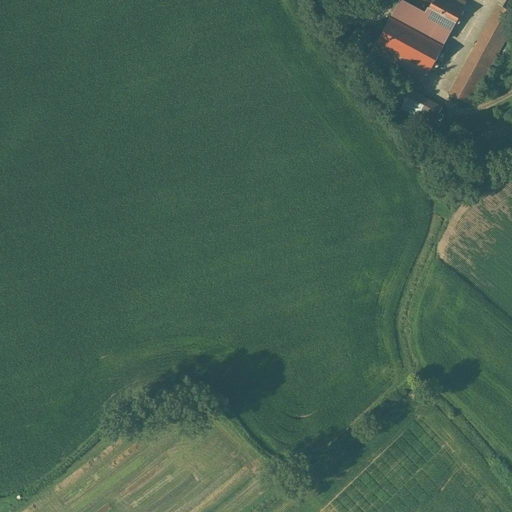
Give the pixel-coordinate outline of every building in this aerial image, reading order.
[(433,0),(433,1),(432,1),(425,13),(451,28),(465,2),(461,0),(433,0)] [(511,11),(498,3),(473,49),(493,60),(511,25),(511,11)] [(442,45),(389,17),(376,40),(429,69),(442,45)] [(473,49),(449,92),(470,103),(493,60),(473,49)] [(441,107),(411,89),(401,107),(432,124),(441,107)]
